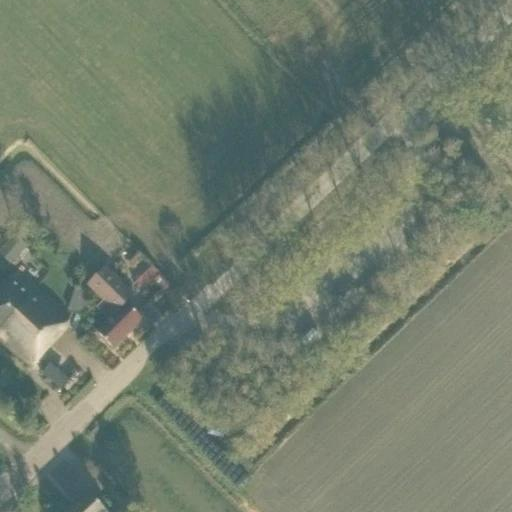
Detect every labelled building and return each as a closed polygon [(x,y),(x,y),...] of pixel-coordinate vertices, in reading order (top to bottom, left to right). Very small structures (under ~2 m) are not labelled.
[(28,247),(14,235),(2,248),(17,260),(28,247)] [(113,349),(143,320),(126,303),(134,296),(105,267),(87,286),(103,302),(97,309),(109,321),(97,333),(113,349)] [(156,281),(163,288),(170,281),(163,274),(156,281)] [(0,341),(30,368),(70,322),(34,291),(30,296),(11,279),(0,292),(0,341)] [(106,511),(88,492),(69,510),(71,511),(106,511)]
